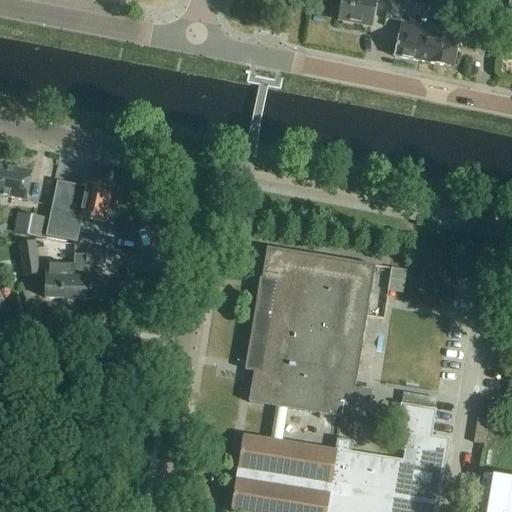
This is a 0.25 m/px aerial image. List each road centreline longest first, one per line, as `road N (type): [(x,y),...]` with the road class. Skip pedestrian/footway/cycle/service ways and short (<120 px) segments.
road 1 (tertiary): [(511,111),(193,45)]
road 2 (unclassified): [(511,232),(242,176),(204,190)]
road 3 (unclassified): [(204,190),(172,162),(0,126)]
road 4 (tertiary): [(193,45),(0,8)]
road 5 (unclassified): [(0,367),(30,352),(76,346),(181,360)]
road 6 (unclassified): [(181,360),(204,190)]
road 7 (unclassified): [(158,511),(181,360)]
